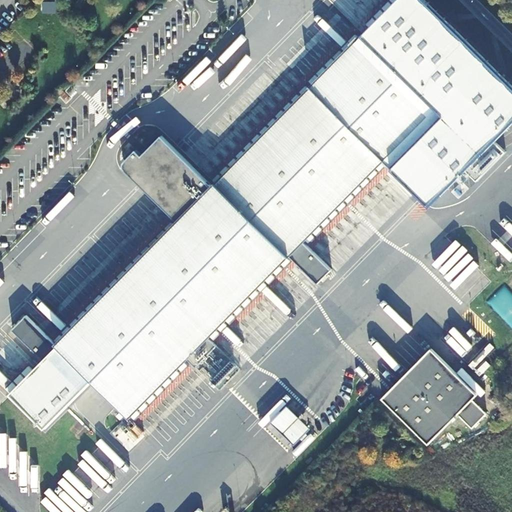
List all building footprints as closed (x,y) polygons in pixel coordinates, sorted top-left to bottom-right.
[(360,35),(366,41),(380,27),(374,21),(360,35)] [(188,360),(208,340),(290,258),(305,242),(384,163),(392,171),(444,119),(366,41),(360,35),(211,185),(177,220),(61,337),(81,356),(74,362),(131,418),(188,360)] [(127,171),(177,220),(211,185),(161,136),(142,155),(137,150),(131,157),(129,159),(128,161),(127,162),(126,165),(126,168),(126,169),(127,171)] [(305,242),(290,258),(317,285),(333,269),(305,242)] [(81,356),(61,337),(55,343),(27,315),(13,329),(54,370),(68,356),(74,362),(81,356)] [(492,380),(444,334),(379,401),(426,446),(456,416),(469,429),(483,415),(470,403),(492,380)] [(216,348),(208,340),(188,360),(196,368),(216,348)] [(307,431),(285,408),(271,423),(293,445),(307,431)]
